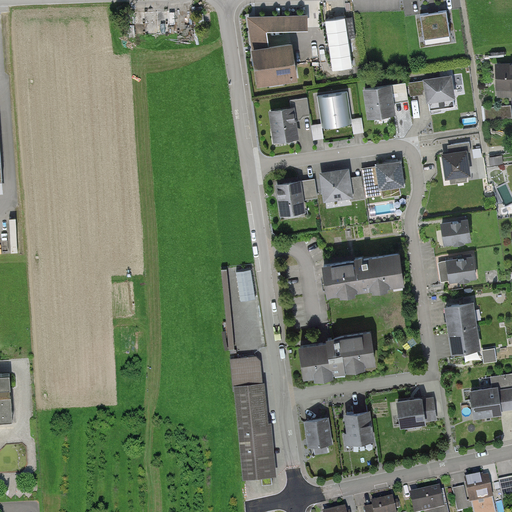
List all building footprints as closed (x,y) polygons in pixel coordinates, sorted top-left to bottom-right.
[(180,4),(144,6),(146,34),(182,32),(180,4)] [(451,10),(420,14),(423,39),(454,34),(451,10)] [(344,15),(326,18),(334,69),(352,66),(344,15)] [(298,72),(293,37),(254,43),(259,78),(298,72)] [(511,61),(500,62),(501,87),(511,86),(511,61)] [(455,74),(427,78),(430,100),(458,96),(455,74)] [(407,82),(368,87),(372,116),(399,112),(398,101),(409,99),(407,82)] [(348,92),(321,96),(325,125),(352,121),(348,92)] [(296,105),(271,109),(276,142),(301,138),(296,105)] [(325,138),(323,122),(313,123),(314,139),(325,138)] [(470,149),(446,152),(450,176),(473,173),(470,149)] [(379,163),(380,165),(363,168),(366,185),(382,183),(383,187),(408,183),(404,159),(379,163)] [(362,176),(353,177),(351,167),(322,171),(326,200),(350,197),(351,201),(365,199),(362,176)] [(316,179),(278,182),(281,213),(308,210),(306,198),(317,197),(316,179)] [(472,220),(443,224),(445,244),(475,240),(472,220)] [(401,254),(319,266),(324,297),(405,285),(401,254)] [(477,256),(446,261),(449,281),(480,277),(477,256)] [(223,269),(228,328),(224,328),(226,347),(236,346),(233,312),(249,311),(245,267),(223,269)] [(476,301),(448,305),(455,352),(482,348),(476,301)] [(334,342),(301,347),(305,374),(344,368),(344,367),(384,361),(379,331),(333,337),(334,342)] [(497,346),(484,348),(485,361),(498,360),(497,346)] [(266,354),(233,358),(245,475),(278,472),(266,354)] [(0,422),(15,422),(12,374),(0,374),(0,422)] [(501,388),(471,393),(475,417),(506,412),(505,408),(511,406),(511,389),(502,391),(501,388)] [(433,396),(399,401),(402,424),(436,419),(433,396)] [(373,409),(346,412),(351,444),(377,440),(373,409)] [(331,415),(307,419),(310,446),(317,445),(318,453),(327,451),(326,444),(334,443),(331,415)] [(480,476),(465,480),(472,511),(496,511),(489,478),(481,480),(480,476)] [(511,495),(511,477),(499,480),(503,498),(511,495)] [(464,487),(453,489),(458,511),(463,510),(462,504),(468,502),(464,487)] [(440,489),(411,496),(414,511),(448,511),(447,506),(444,507),(440,489)] [(373,507),(365,509),(365,511),(395,511),(393,500),(373,504),(373,507)]
